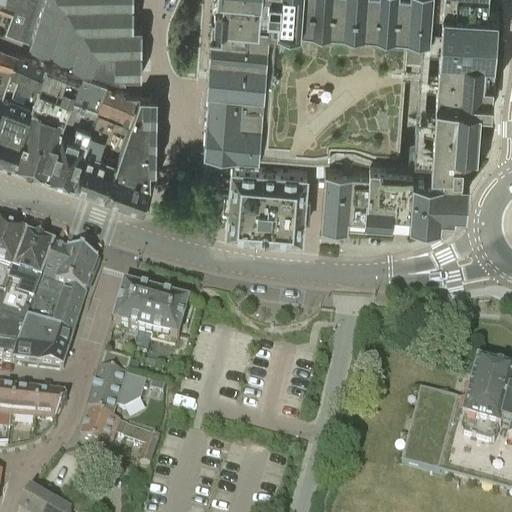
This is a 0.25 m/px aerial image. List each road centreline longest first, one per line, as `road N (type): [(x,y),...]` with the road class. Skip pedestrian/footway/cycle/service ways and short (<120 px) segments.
road 1 (residential): [(301,511),(361,276)]
road 2 (primary): [(145,240),(233,262),(361,276)]
road 3 (residential): [(82,387),(125,233)]
road 4 (primary): [(125,233),(0,188)]
